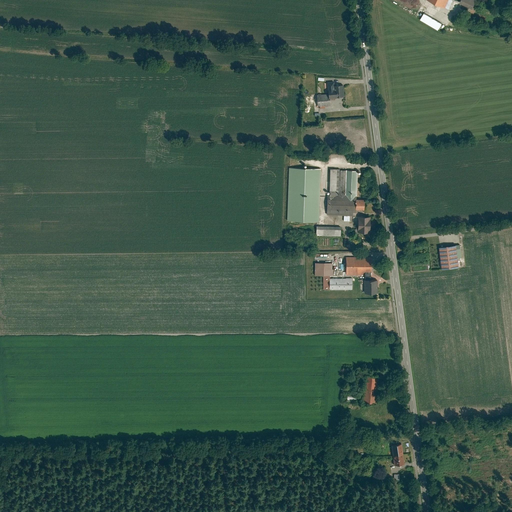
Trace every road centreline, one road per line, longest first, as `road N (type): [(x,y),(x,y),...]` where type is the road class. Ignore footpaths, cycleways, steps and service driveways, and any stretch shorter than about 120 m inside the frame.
road 1 (secondary): [(427,511),(391,240)]
road 2 (secondary): [(391,240),(358,0)]
road 3 (unclassified): [(391,240),(511,224)]
